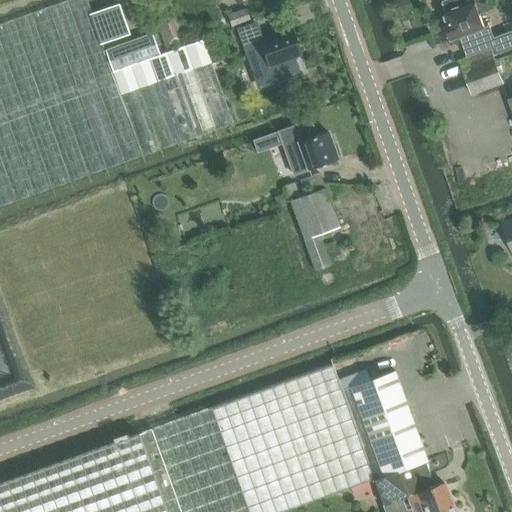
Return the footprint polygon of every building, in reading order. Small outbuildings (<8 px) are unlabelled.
[(68,0),(67,1),(0,24),(0,207),(231,125),(240,122),(234,105),(225,108),(217,85),(201,41),(186,46),(167,53),(160,55),(152,33),(132,40),(121,11),(102,17),(113,47),(105,50),(87,0),(68,0)] [(448,12),(444,13),(448,24),(445,25),(446,28),(445,31),(447,37),(450,38),(451,41),(462,38),(469,57),(470,57),(493,49),(495,55),(499,54),(494,38),(495,38),(491,25),(485,27),(480,15),(496,10),(492,0),(449,0),(444,2),(448,12)] [(227,15),(233,33),(225,35),(227,42),(253,33),(251,26),(249,21),(251,20),(246,8),(227,15)] [(166,48),(186,41),(177,14),(156,21),(166,48)] [(260,70),(254,72),(259,87),(295,74),(289,59),(300,55),(291,28),(260,39),(265,52),(255,56),(260,70)] [(511,31),(495,38),(494,38),(499,54),(511,49),(511,31)] [(469,57),(461,60),(473,95),(505,84),(495,55),(493,49),(470,57),(469,57)] [(313,119),(279,131),(294,175),(309,169),(337,159),(328,132),(318,135),(313,119)] [(320,173),(300,180),(304,192),(324,185),(320,173)] [(325,188),(291,200),(294,210),(297,218),(304,240),(315,270),(329,265),(322,246),(319,235),(339,227),(325,188)] [(511,219),(503,223),(511,248),(511,219)] [(332,364),(211,409),(248,511),(282,511),(373,479),(382,505),(400,498),(401,498),(408,495),(403,482),(431,472),(427,461),(428,461),(396,371),(370,380),(366,370),(338,380),(332,364)] [(248,511),(211,409),(0,486),(0,511),(248,511)] [(400,498),(382,505),(384,510),(385,511),(454,511),(444,482),(435,485),(431,472),(403,482),(408,495),(410,502),(404,504),(401,498),(400,498)]
